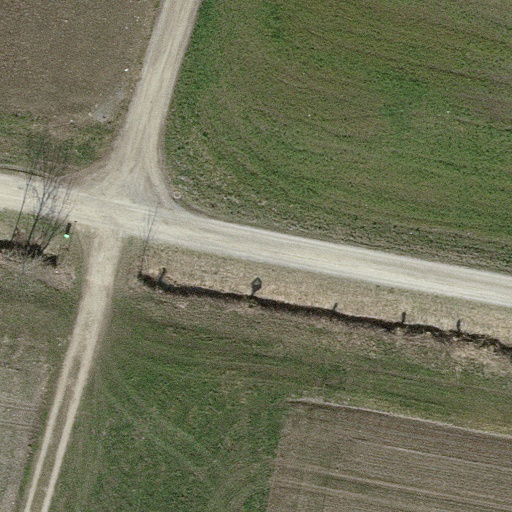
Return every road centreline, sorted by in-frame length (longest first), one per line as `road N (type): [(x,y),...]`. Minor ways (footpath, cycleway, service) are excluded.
road 1 (track): [(35,511),(181,0)]
road 2 (track): [(511,291),(0,189)]
